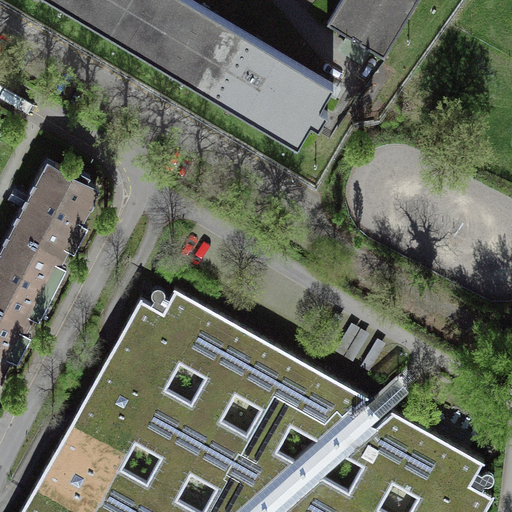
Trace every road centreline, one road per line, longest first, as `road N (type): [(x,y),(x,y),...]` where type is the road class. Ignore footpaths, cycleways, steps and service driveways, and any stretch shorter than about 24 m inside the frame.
road 1 (residential): [(139,182),(511,395)]
road 2 (residential): [(0,464),(131,212),(139,182)]
road 3 (residential): [(139,182),(112,147),(0,80)]
